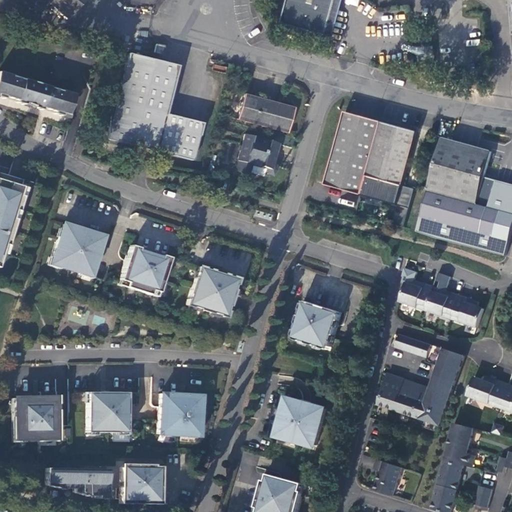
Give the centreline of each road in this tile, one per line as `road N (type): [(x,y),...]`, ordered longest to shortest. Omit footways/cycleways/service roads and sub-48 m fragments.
road 1 (residential): [(281,239),(125,185),(0,125)]
road 2 (residential): [(246,358),(31,354)]
road 3 (unclassified): [(324,77),(500,116)]
road 4 (residential): [(348,492),(390,325)]
road 5 (residential): [(390,325),(398,282),(392,274),(281,239)]
road 6 (residential): [(324,77),(281,239)]
road 7 (residential): [(206,511),(246,358)]
road 8 (unclassified): [(205,11),(217,33),(244,51),(324,77)]
road 9 (residential): [(246,358),(281,239)]
